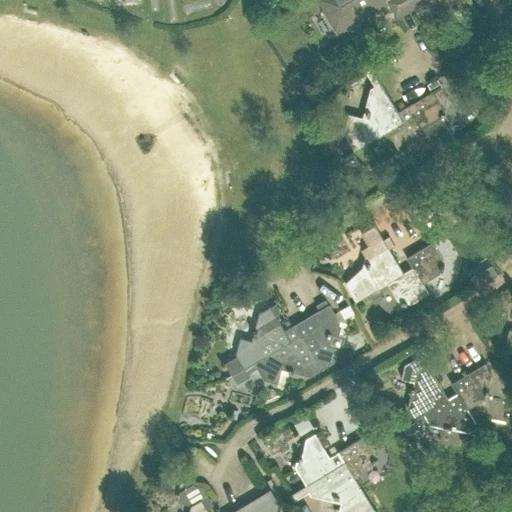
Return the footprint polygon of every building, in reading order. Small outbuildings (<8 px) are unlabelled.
[(323,0),(345,36),(396,4),(405,19),(436,0),(323,0)] [(355,151),(388,132),(387,131),(404,122),(372,67),(366,71),(372,80),(377,77),(382,85),(374,89),(369,110),(368,110),(367,115),(368,115),(366,122),(352,118),(349,131),(358,148),(355,150),(355,151)] [(443,108),(447,95),(442,87),(442,86),(441,86),(437,79),(428,84),(432,91),(407,105),(413,117),(422,132),(423,131),(440,122),(441,118),(443,118),(444,113),(442,113),(443,108)] [(404,122),(387,131),(388,132),(398,149),(402,150),(401,152),(406,154),(407,152),(411,153),(428,143),(433,151),(434,151),(423,133),(422,133),(422,132),(413,117),(404,122)] [(375,226),(364,233),(369,240),(380,233),(375,226)] [(358,301),(387,283),(404,273),(403,272),(389,248),(394,245),(388,235),(364,250),(368,256),(365,266),(347,282),(358,301)] [(422,283),(423,282),(440,272),(443,259),(433,242),(441,238),(440,236),(406,257),(412,267),(422,283)] [(422,283),(412,267),(403,272),(404,273),(387,283),(397,300),(402,301),(402,304),(407,305),(407,302),(411,303),(428,293),(436,305),(437,305),(423,282),(422,283)] [(299,334),(319,370),(335,360),(339,347),(328,344),(332,331),(337,333),(340,322),(326,299),(316,304),(319,309),(293,324),(299,334)] [(236,353),(246,369),(292,342),(290,339),(276,315),(281,312),(276,303),(259,313),(251,340),(240,337),(236,353)] [(319,370),(299,334),(290,339),(292,342),(246,369),(247,373),(257,367),(264,379),(278,382),(282,368),(310,375),(319,370)] [(466,409),(468,408),(485,398),(486,395),(487,395),(489,389),(487,388),(492,372),(486,362),(451,382),(457,393),(466,409)] [(423,413),(449,398),(429,364),(416,371),(412,388),(411,388),(409,393),(411,393),(407,407),(414,418),(403,424),(403,425),(414,419),(423,413)] [(478,426),(468,408),(466,409),(457,393),(449,398),(423,413),(430,425),(452,431),(453,428),(469,432),(478,426)] [(319,476),(336,466),(322,442),(327,439),(322,430),(317,433),(307,438),(302,455),(300,455),(299,460),(301,460),(300,464),(309,481),(301,486),(302,487),(311,482),(320,477),(319,476)] [(354,478),(355,477),(372,468),(373,464),(375,464),(377,459),(375,458),(376,454),(366,437),(375,433),(374,432),(339,451),(345,461),(345,462),(354,478)] [(319,476),(320,477),(311,482),(316,491),(333,495),(333,496),(338,498),(338,497),(345,499),(341,511),(345,511),(356,511),(370,504),(355,477),(354,478),(345,462),(345,461),(336,466),(319,476)] [(277,511),(279,502),(271,489),(231,511),(277,511)] [(209,511),(204,502),(202,498),(191,504),(188,511),(209,511)] [(306,502),(295,509),(296,511),(299,511),(308,507),(306,502)]
